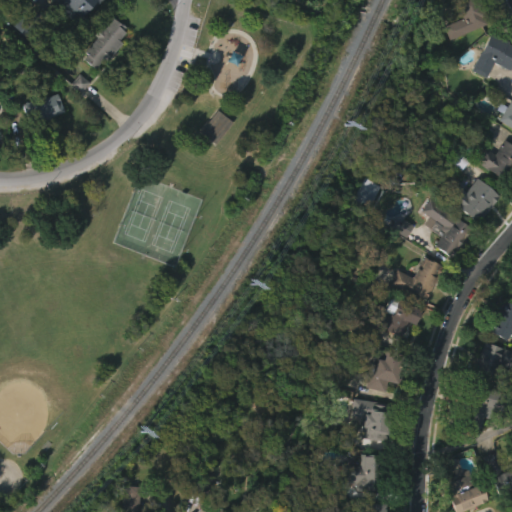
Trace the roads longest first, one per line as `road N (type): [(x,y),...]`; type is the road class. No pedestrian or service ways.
road 1 (residential): [(416,511),(434,386),(451,330),(511,241)]
road 2 (residential): [(0,180),(61,173),(128,135),(163,81),(185,0)]
